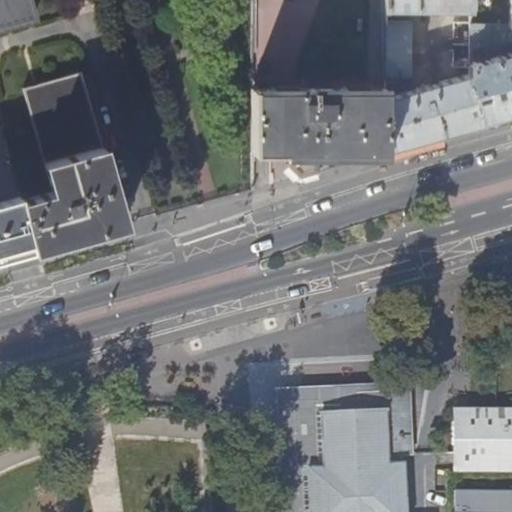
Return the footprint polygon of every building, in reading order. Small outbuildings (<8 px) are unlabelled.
[(0,0),(0,27),(35,18),(29,0),(0,0)] [(371,0),(373,5),(370,82),(253,82),(253,153),(291,153),(291,165),(301,176),(328,169),(384,153),(385,23),(385,13),(385,0),(371,0)] [(470,0),(385,0),(385,13),(470,13),(470,12),(470,0)] [(443,136),(483,125),(470,76),(414,91),(412,80),(412,23),(385,23),(384,153),(443,136)] [(470,76),(483,125),(511,116),(511,27),(507,28),(470,26),(470,76)] [(94,234),(125,226),(81,73),(23,89),(52,193),(20,202),(31,252),(94,234)] [(0,260),(31,252),(20,202),(20,198),(0,203),(0,260)] [(511,334),(511,304),(500,329),(511,334)] [(407,387),(300,393),(302,414),(279,416),(284,511),(407,511),(405,465),(402,465),(402,458),(412,457),(407,387)] [(302,414),(300,393),(277,395),(279,416),(302,414)] [(457,476),(511,476),(511,410),(495,410),(457,410),(457,476)] [(511,511),(511,495),(455,494),(455,511),(511,511)]
